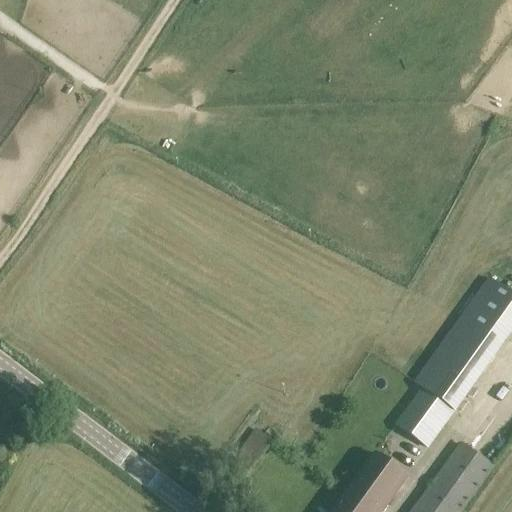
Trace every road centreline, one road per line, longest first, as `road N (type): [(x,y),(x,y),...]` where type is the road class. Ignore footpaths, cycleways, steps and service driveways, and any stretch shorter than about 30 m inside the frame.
road 1 (track): [(0,257),(176,0)]
road 2 (tertiary): [(192,511),(0,361)]
